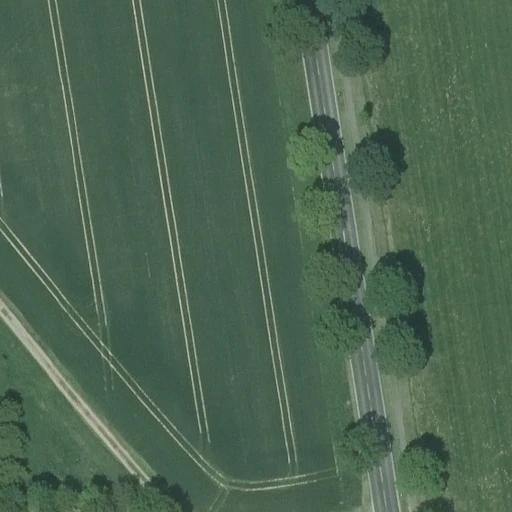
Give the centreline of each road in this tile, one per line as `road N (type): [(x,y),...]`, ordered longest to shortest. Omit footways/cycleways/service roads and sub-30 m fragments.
road 1 (secondary): [(309,0),(385,511)]
road 2 (track): [(0,307),(167,511)]
